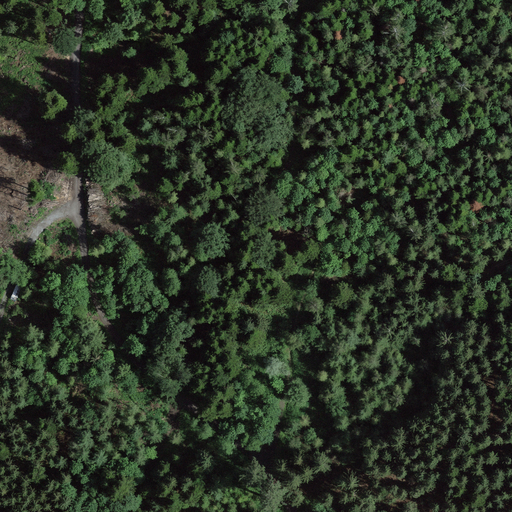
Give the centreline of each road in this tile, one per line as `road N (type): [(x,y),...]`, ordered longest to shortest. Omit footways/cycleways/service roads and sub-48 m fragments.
road 1 (track): [(83,0),(81,201),(92,287),(130,355),(261,460),(293,511)]
road 2 (track): [(0,327),(41,224),(81,201)]
